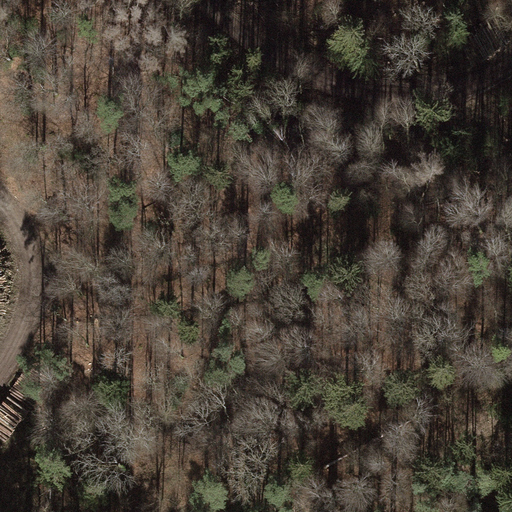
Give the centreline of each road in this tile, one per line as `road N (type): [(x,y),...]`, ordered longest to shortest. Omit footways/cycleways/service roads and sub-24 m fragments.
road 1 (track): [(212,0),(261,45),(327,79),(398,98),(464,85),(511,63)]
road 2 (track): [(0,375),(45,293),(26,221),(0,195)]
